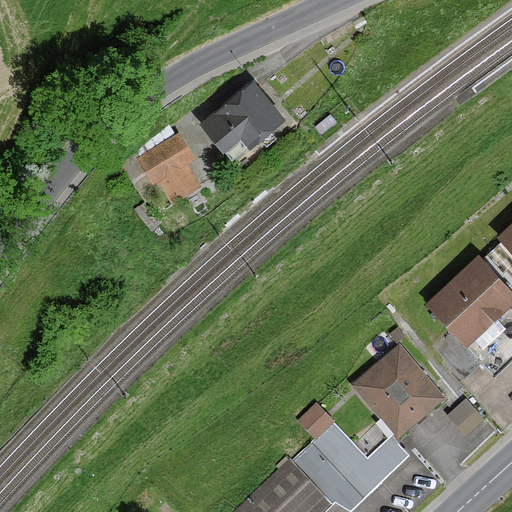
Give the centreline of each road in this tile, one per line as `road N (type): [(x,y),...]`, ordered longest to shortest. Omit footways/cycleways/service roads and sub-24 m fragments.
road 1 (unknown): [(511,212),(191,504)]
road 2 (tertiary): [(334,0),(135,100),(93,136),(0,252)]
